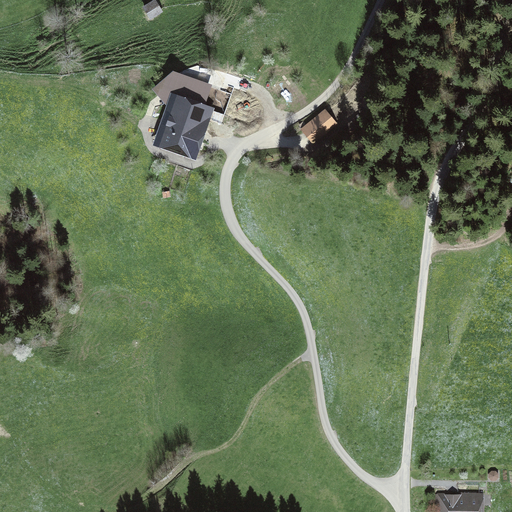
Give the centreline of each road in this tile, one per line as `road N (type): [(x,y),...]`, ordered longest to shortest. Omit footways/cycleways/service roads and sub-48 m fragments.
road 1 (unclassified): [(381,0),(338,81),(307,110),(245,144),(224,186),(234,227),(306,319),(335,443),(370,480),(404,491)]
road 2 (unclassified): [(404,491),(435,190),(511,32)]
road 3 (track): [(312,349),(263,389),(230,441),(190,460)]
road 4 (track): [(80,505),(140,500),(190,460)]
